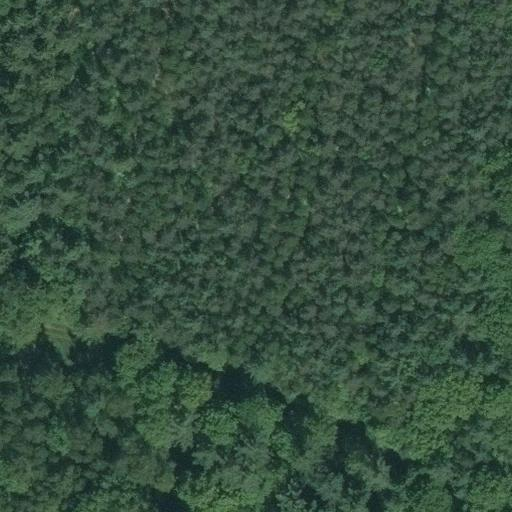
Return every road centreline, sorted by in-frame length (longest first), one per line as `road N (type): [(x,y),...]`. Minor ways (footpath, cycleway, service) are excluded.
road 1 (track): [(480,511),(300,404),(65,335),(0,327)]
road 2 (track): [(65,335),(101,424),(161,507),(188,497),(158,421),(115,375)]
